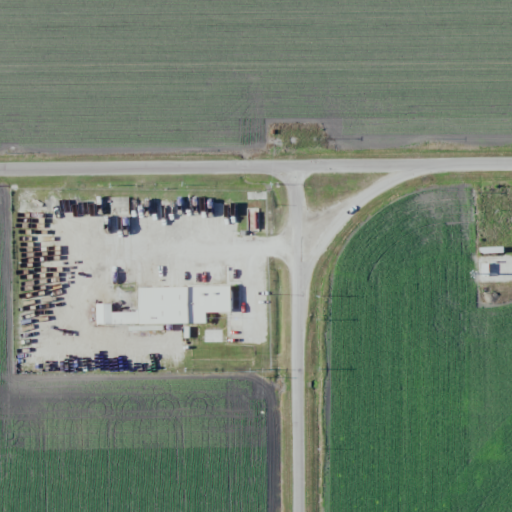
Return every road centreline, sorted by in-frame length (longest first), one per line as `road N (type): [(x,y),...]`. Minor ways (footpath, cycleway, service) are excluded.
road 1 (residential): [(0,168),(511,161)]
road 2 (residential): [(297,511),(297,165)]
road 3 (residential): [(432,161),(390,180),(340,220),(296,301)]
